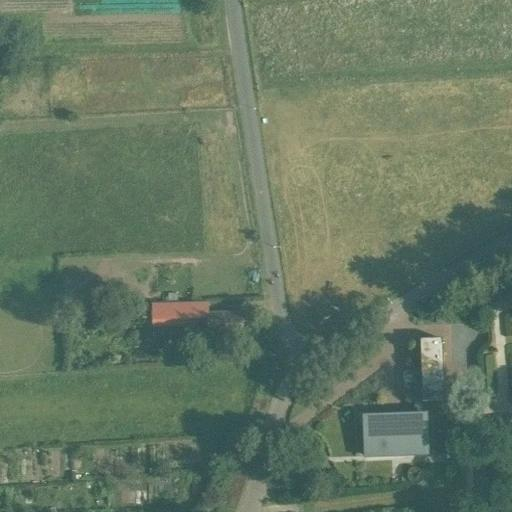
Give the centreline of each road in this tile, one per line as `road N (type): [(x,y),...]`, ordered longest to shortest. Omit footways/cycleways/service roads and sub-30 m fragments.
road 1 (unclassified): [(308,357),(293,346),(279,314),(230,0)]
road 2 (unclassified): [(308,357),(511,238)]
road 3 (unclassified): [(249,511),(277,411),(308,357)]
